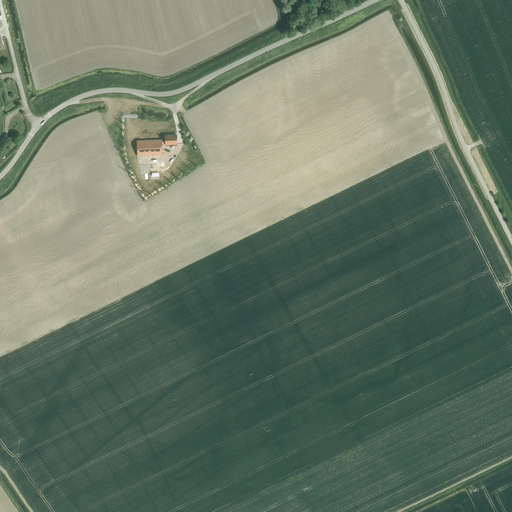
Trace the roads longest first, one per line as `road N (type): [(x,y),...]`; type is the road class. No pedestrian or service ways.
road 1 (tertiary): [(37,124),(89,94),(182,90),(375,0)]
road 2 (unclassified): [(511,241),(400,0)]
road 3 (unclassified): [(37,124),(0,0)]
